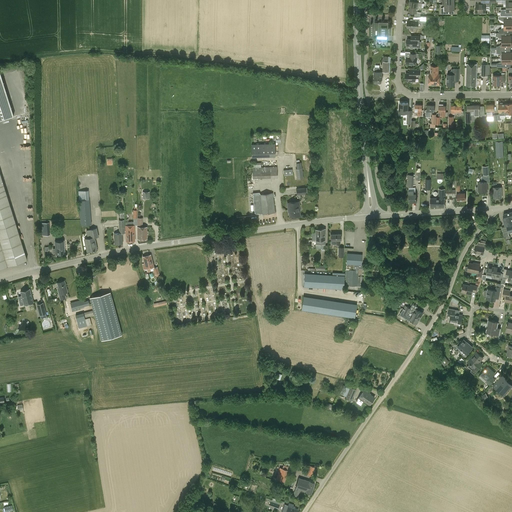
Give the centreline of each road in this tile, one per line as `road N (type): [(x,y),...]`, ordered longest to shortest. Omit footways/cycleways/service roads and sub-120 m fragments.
road 1 (tertiary): [(0,281),(153,245),(371,217)]
road 2 (track): [(31,58),(124,52),(358,87)]
road 3 (unclassified): [(304,511),(448,292)]
road 4 (tertiary): [(371,217),(356,0)]
road 5 (residential): [(401,0),(400,91),(511,95)]
road 6 (tertiary): [(371,217),(491,209)]
